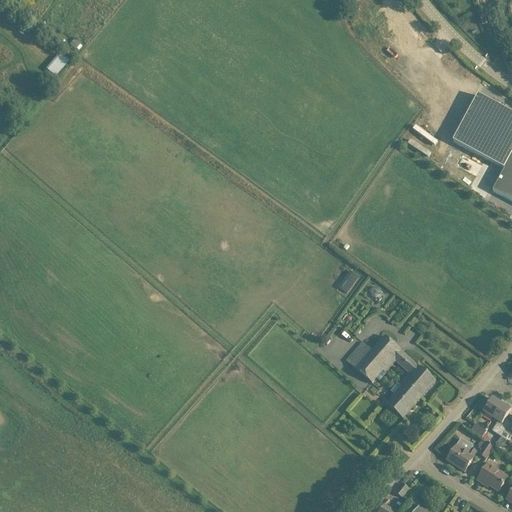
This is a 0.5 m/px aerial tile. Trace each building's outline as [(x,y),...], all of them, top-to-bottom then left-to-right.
[(69,46),(76,51),(81,45),(74,40),(69,46)] [(60,53),(47,69),(56,77),(70,62),(60,53)] [(504,171),(493,192),(511,202),(511,115),(478,97),(453,144),(504,171)] [(417,126),(414,130),(435,146),(438,142),(417,126)] [(411,140),(409,144),(428,157),(431,153),(411,140)] [(348,295),(359,278),(350,272),(339,288),(348,295)] [(400,384),(403,386),(386,405),(403,420),(436,382),(385,338),(372,352),(365,346),(349,365),(372,385),(383,371),(386,374),(396,362),(409,374),(400,384)] [(484,413),(493,419),(502,405),(493,399),(484,413)] [(493,431),(502,437),(511,422),(506,419),(511,411),(502,405),(493,419),(499,423),(493,431)] [(511,422),(502,437),(506,440),(509,436),(511,438),(511,422)] [(482,439),(487,432),(476,425),(471,432),(482,439)] [(477,452),(472,449),(473,447),(461,439),(447,461),(465,473),(474,458),(473,457),(477,452)] [(486,443),(479,455),(486,460),(494,447),(486,443)] [(508,478),(488,465),(477,481),(485,486),(487,485),(499,492),(508,478)] [(403,485),(402,484),(395,492),(395,493),(402,498),(409,490),(403,485)]
